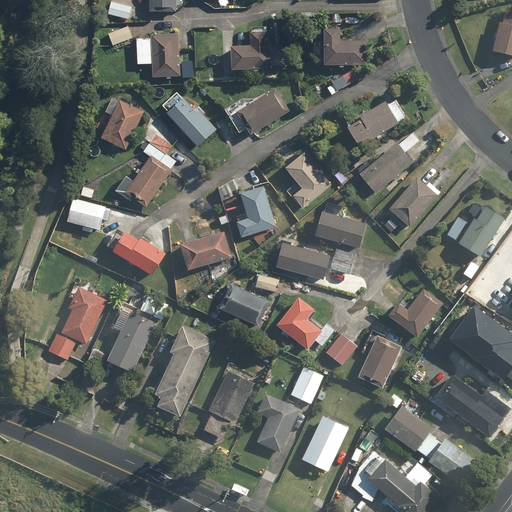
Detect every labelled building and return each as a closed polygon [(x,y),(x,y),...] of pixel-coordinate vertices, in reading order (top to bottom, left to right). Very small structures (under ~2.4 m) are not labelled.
[(151,0),(151,13),(178,13),(177,0),(151,0)] [(109,15),(130,20),(133,7),(113,1),(109,15)] [(494,50),(511,54),(511,5),(505,4),(494,50)] [(223,58),(223,26),(196,27),(196,66),(217,65),(217,58),(223,58)] [(110,35),(115,47),(134,39),(129,27),(110,35)] [(327,31),(327,67),(369,67),(369,42),(343,43),(343,30),(327,31)] [(233,48),(234,72),(273,69),(272,46),(270,46),(269,33),(252,34),(253,47),(233,48)] [(153,36),(154,78),(182,77),(180,35),(153,36)] [(342,79),(346,87),(360,79),(356,71),(342,79)] [(329,88),(333,96),(339,92),(335,85),(329,88)] [(236,110),(251,133),(289,110),(275,86),(236,110)] [(167,111),(197,145),(217,128),(198,107),(195,109),(184,96),(167,111)] [(101,137),(126,148),(144,110),(119,99),(101,137)] [(348,125),(360,146),(399,122),(398,121),(407,116),(396,99),(388,104),(385,100),(360,115),(361,117),(348,125)] [(239,137),(225,116),(217,122),(230,142),(239,137)] [(160,132),(153,142),(171,155),(178,144),(160,132)] [(360,172),(376,192),(414,161),(398,142),(360,172)] [(293,195),(303,207),(332,184),(304,150),(284,166),(302,187),(293,195)] [(125,191),(146,206),(172,168),(150,153),(125,191)] [(328,163),(333,170),(338,167),(332,160),(328,163)] [(334,174),(341,183),(347,179),(340,170),(334,174)] [(390,208),(410,226),(438,194),(418,176),(390,208)] [(219,187),(222,199),(241,189),(233,179),(219,187)] [(236,221),(241,236),(276,225),(263,184),(240,191),(248,217),(236,221)] [(80,194),(90,197),(92,189),(83,186),(80,194)] [(460,242),(481,255),(505,217),(487,205),(478,219),(475,217),(460,242)] [(316,234),(359,247),(366,223),(323,210),(316,234)] [(219,216),(221,223),(228,221),(225,214),(219,216)] [(369,224),(375,230),(379,226),(374,220),(369,224)] [(112,250),(152,274),(166,252),(140,236),(139,239),(124,230),(112,250)] [(179,243),(187,269),(232,257),(224,230),(179,243)] [(393,237),(401,245),(407,238),(399,231),(393,237)] [(494,305),(511,316),(511,236),(509,241),(511,242),(511,279),(511,278),(494,305)] [(276,265),(323,278),(330,255),(283,241),(276,265)] [(358,250),(339,246),(334,267),(353,272),(358,250)] [(483,261),(474,256),(465,272),(474,277),(483,261)] [(255,286),(276,292),(279,279),(259,273),(255,286)] [(219,307),(258,325),(269,300),(231,282),(219,307)] [(180,295),(194,302),(204,293),(186,284),(180,295)] [(71,309),(61,331),(85,343),(106,299),(78,286),(68,307),(71,309)] [(389,314),(418,337),(444,302),(423,287),(408,308),(399,301),(389,314)] [(141,310),(162,319),(168,304),(147,295),(141,310)] [(276,324),(308,348),(323,330),(307,318),(315,309),(298,296),(276,324)] [(492,305),(487,302),(485,305),(494,311),(498,314),(500,310),(492,304),(492,305)] [(107,359),(133,371),(155,322),(130,310),(107,359)] [(477,352),(511,378),(511,322),(494,311),(488,319),(494,323),(493,325),(496,327),(477,352)] [(156,405),(180,416),(215,340),(182,325),(170,351),(174,352),(155,393),(161,396),(156,405)] [(60,332),(51,351),(69,360),(78,341),(60,332)] [(326,352),(343,365),(357,346),(341,333),(326,352)] [(359,375),(383,386),(402,346),(378,334),(359,375)] [(257,348),(265,351),(268,345),(260,341),(257,348)] [(267,352),(273,355),(276,349),(269,346),(267,352)] [(485,361),(480,358),(475,363),(480,367),(485,361)] [(291,394),(311,404),(324,375),(304,366),(291,394)] [(228,370),(209,410),(235,422),(254,382),(228,370)] [(435,396),(490,437),(505,417),(480,399),(483,395),(453,372),(435,396)] [(264,381),(269,384),(273,376),(268,374),(264,381)] [(317,397),(323,400),(326,393),(320,390),(317,397)] [(257,441),(280,452),(301,408),(266,393),(257,412),(268,417),(257,441)] [(385,428),(415,451),(433,427),(402,404),(385,428)] [(302,459),(328,471),(349,427),(323,415),(302,459)] [(478,461),(446,437),(429,460),(461,484),(478,461)] [(420,481),(417,485),(385,458),(384,460),(373,450),(359,468),(351,485),(363,495),(363,496),(372,501),(378,487),(399,505),(398,506),(405,511),(426,511),(440,497),(420,481)] [(240,487),(230,482),(228,487),(238,492),(240,487)]
